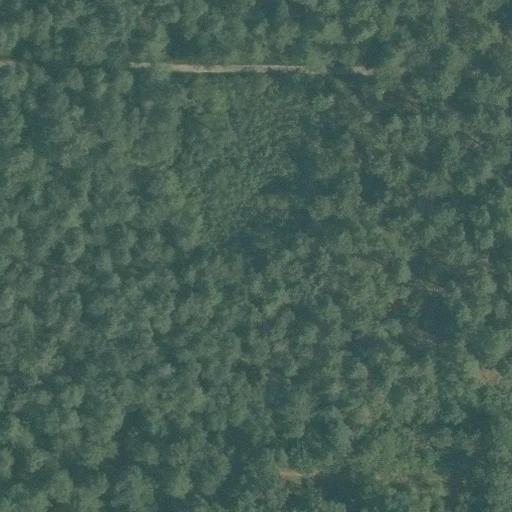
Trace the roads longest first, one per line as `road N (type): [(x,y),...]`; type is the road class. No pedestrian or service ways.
road 1 (unknown): [(511,81),(0,60)]
road 2 (track): [(511,470),(0,465)]
